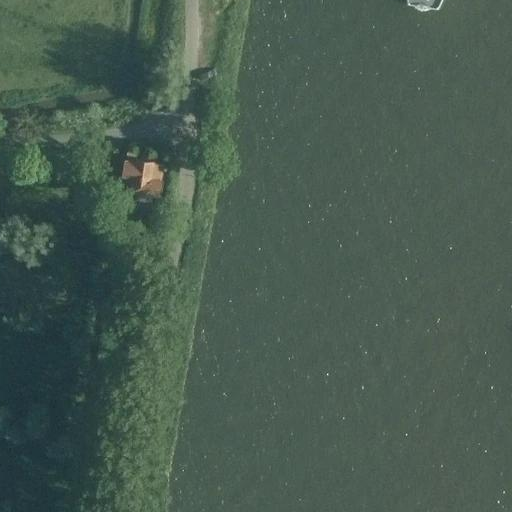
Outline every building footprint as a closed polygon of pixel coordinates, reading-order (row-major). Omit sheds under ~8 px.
[(122,173),(132,175),(130,189),(137,190),(136,198),(152,201),(153,192),(160,193),(162,178),(161,178),(163,162),(153,161),(153,160),(135,157),(136,152),(128,151),(126,158),(125,158),(122,173)] [(7,156),(6,165),(17,166),(18,158),(7,156)] [(85,167),(93,168),(94,162),(95,157),(87,156),(85,167)] [(107,171),(109,160),(95,157),(94,162),(93,168),(107,171)] [(0,249),(0,273),(11,276),(16,253),(0,249)]
